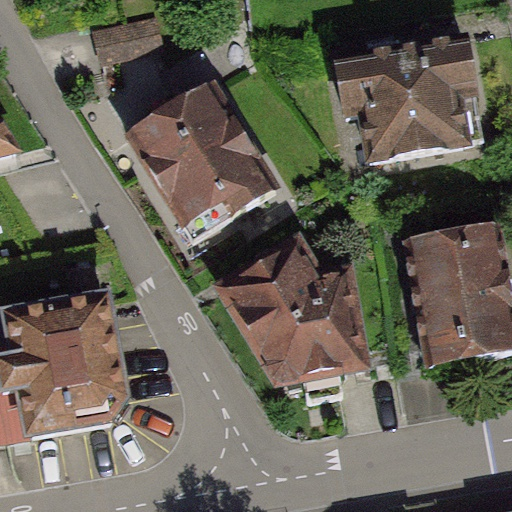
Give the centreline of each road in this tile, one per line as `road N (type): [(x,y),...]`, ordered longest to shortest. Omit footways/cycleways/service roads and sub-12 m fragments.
road 1 (residential): [(245,488),(229,417),(0,17)]
road 2 (residential): [(511,441),(245,488)]
road 3 (residential): [(245,488),(107,511)]
